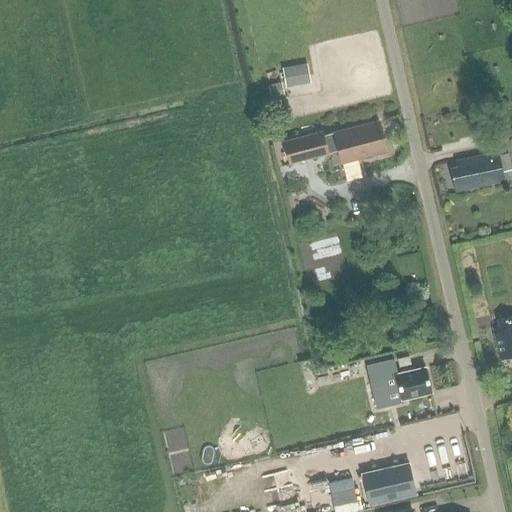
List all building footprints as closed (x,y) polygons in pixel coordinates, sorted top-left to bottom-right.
[(285,85),(310,80),(307,65),(282,69),(285,85)] [(281,83),(269,86),(272,99),(284,96),(281,83)] [(338,149),(341,161),(341,164),(387,152),(379,122),(324,136),(323,132),(283,142),(289,164),(328,154),(328,152),(338,149)] [(499,156),(499,155),(467,161),(456,163),(457,169),(450,170),(455,194),(506,184),(505,181),(499,156)] [(500,329),(494,331),(501,360),(511,357),(511,320),(499,323),(500,329)] [(393,360),(367,366),(377,409),(402,403),(402,400),(396,375),(393,360)] [(402,400),(431,393),(425,368),(396,375),(402,400)] [(409,463),(360,474),(368,508),(417,496),(409,463)] [(351,479),(329,484),(334,506),(356,501),(351,479)]
